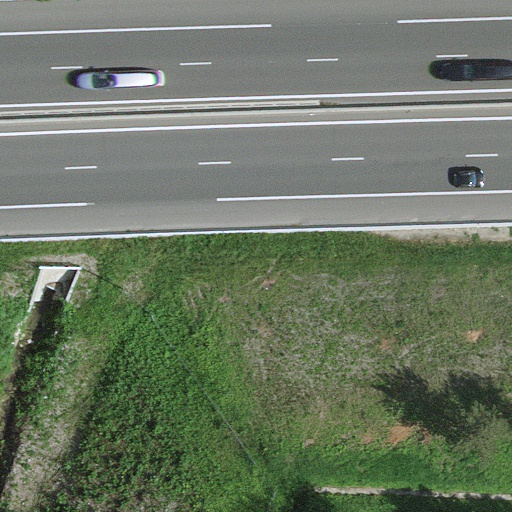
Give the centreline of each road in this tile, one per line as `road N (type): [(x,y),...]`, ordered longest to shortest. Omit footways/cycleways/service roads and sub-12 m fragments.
road 1 (motorway): [(0,176),(511,160)]
road 2 (motorway): [(511,52),(0,67)]
